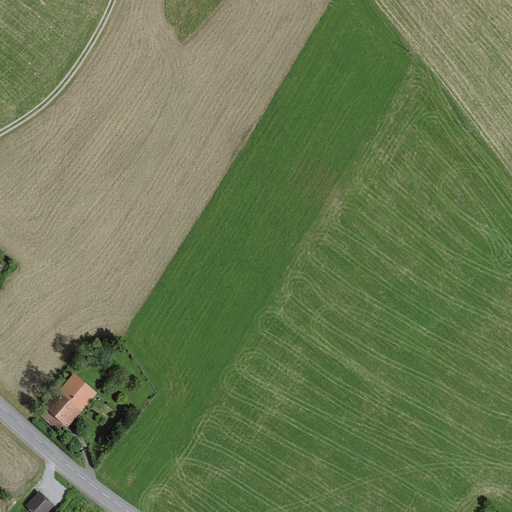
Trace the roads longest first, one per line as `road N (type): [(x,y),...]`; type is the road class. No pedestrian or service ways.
road 1 (track): [(0,132),(54,92),(111,0)]
road 2 (secondary): [(128,511),(0,404)]
